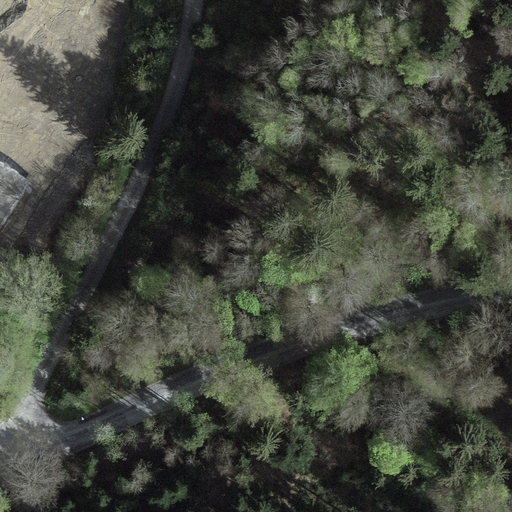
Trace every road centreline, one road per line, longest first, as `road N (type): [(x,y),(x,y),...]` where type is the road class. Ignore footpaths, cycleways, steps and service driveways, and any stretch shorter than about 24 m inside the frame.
road 1 (unclassified): [(0,468),(375,313),(511,290)]
road 2 (residential): [(0,452),(154,149),(182,61),(190,0)]
